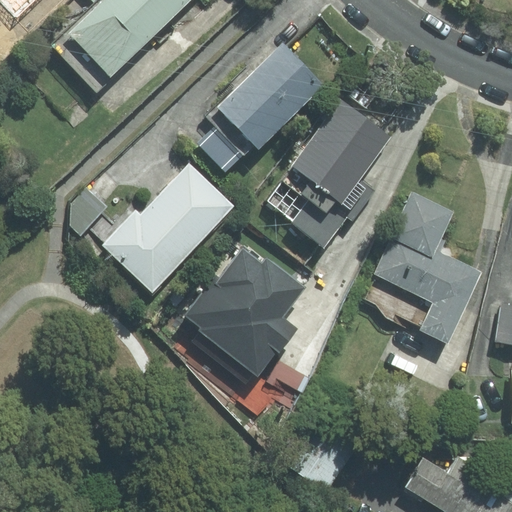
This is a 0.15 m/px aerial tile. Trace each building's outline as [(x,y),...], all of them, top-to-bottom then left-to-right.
[(111,74),(170,18),(152,0),(102,0),(70,31),(111,74)] [(152,0),(170,18),(188,0),(152,0)] [(215,125),(244,155),(255,144),(259,148),(324,85),(283,43),(207,116),(215,125)] [(340,101),(265,203),(324,245),(345,216),(353,221),(375,191),(359,180),(390,138),(340,101)] [(244,155),(215,125),(197,143),(226,172),(244,155)] [(103,245),(152,292),(234,206),(189,164),(141,216),(135,211),(103,245)] [(86,188),(72,204),(70,225),(81,236),(106,207),(86,188)] [(454,212),(412,192),(373,273),(376,275),(364,299),(376,305),(386,318),(403,326),(407,319),(422,327),(421,330),(447,342),(480,273),(440,253),(446,241),(441,238),(454,212)] [(213,280),(185,315),(201,327),(198,331),(257,376),(277,351),(279,353),(297,329),(282,318),(305,288),(267,259),(262,265),(243,251),(218,284),(213,280)] [(511,308),(501,307),(496,341),(511,343),(511,308)] [(321,418),(286,464),(324,492),(359,446),(321,418)] [(457,456),(447,473),(511,511),(511,464),(501,482),(457,456)] [(511,511),(447,473),(424,458),(406,487),(447,511),(511,511)]
